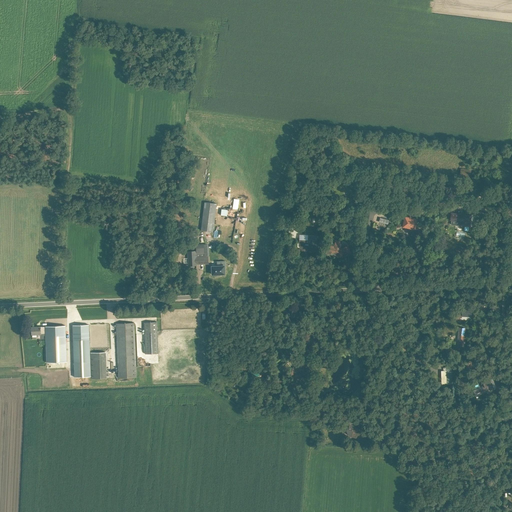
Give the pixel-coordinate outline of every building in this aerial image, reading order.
[(470,175),(471,170),(461,169),(460,177),(469,177),(469,175),(470,175)] [(204,202),(201,230),(213,232),(217,204),(204,202)] [(423,215),(425,208),(418,206),(415,212),(423,215)] [(460,221),(460,224),(460,225),(470,226),(471,216),(451,213),(450,220),(451,220),(460,221)] [(415,229),(417,219),(405,217),(403,224),(407,225),(407,226),(408,228),(409,228),(415,229)] [(380,218),(378,224),(387,227),(389,221),(380,218)] [(299,243),(298,243),(298,247),(299,247),(299,250),(303,250),(311,251),(316,252),(316,247),(316,240),(304,240),(299,239),(299,243)] [(339,248),(340,241),(336,240),(335,245),(336,245),(336,247),(329,246),(328,250),(327,250),(326,254),(331,254),(331,253),(335,253),(335,254),(337,254),(337,256),(341,256),(342,254),(346,253),(350,252),(348,246),(344,247),(344,248),(343,248),(339,248)] [(196,257),(196,251),(188,251),(188,258),(188,263),(189,266),(196,265),(196,264),(208,263),(208,256),(196,257)] [(229,275),(230,275),(230,267),(231,267),(230,263),(222,263),(222,267),(216,268),(217,276),(221,276),(225,276),(225,275),(229,275)] [(463,307),(462,314),(454,313),(454,319),(462,320),(462,316),(471,317),(472,308),(463,307)] [(145,354),(158,353),(157,322),(144,322),(144,327),(145,354)] [(118,378),(136,377),(134,323),(116,323),(118,378)] [(67,361),(65,325),(46,326),(46,328),(40,328),(40,326),(32,327),(32,334),(45,334),(47,362),(67,361)] [(89,339),(89,325),(73,325),(73,340),(89,339)] [(465,349),(466,334),(465,334),(465,328),(459,327),(457,348),(465,349)] [(89,339),(73,340),(74,362),(90,362),(89,339)] [(91,353),(92,379),(109,378),(108,352),(91,353)] [(309,370),(311,362),(299,359),(297,368),(293,367),(291,375),(295,376),(296,373),(301,375),(300,379),(306,380),(308,372),(309,372),(309,371),(309,370)] [(91,376),(90,362),(74,362),(75,377),(91,376)] [(282,374),(287,369),(290,367),(287,363),(279,370),(282,374)] [(442,383),(452,383),(451,367),(446,367),(446,375),(442,375),(442,383)] [(269,378),(261,376),(262,372),(252,370),(251,378),(259,380),(259,382),(280,386),(281,380),(269,377),(269,378)] [(478,395),(495,388),(491,379),(480,383),(482,387),(476,390),(478,395)] [(358,431),(359,429),(360,423),(350,421),(348,429),(347,429),(347,431),(347,432),(347,434),(348,435),(349,436),(351,436),(351,437),(357,438),(356,439),(362,440),(365,440),(366,438),(367,434),(359,432),(358,431)]
